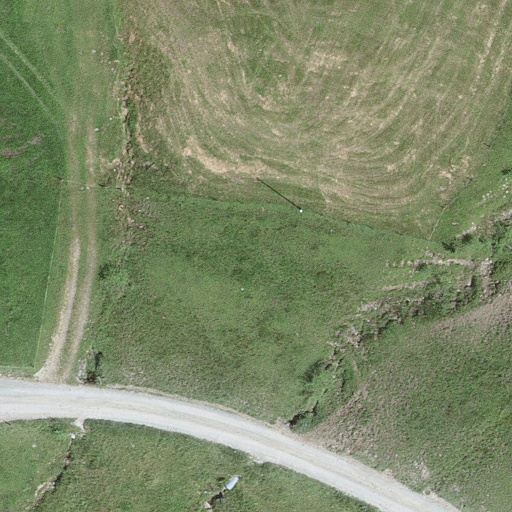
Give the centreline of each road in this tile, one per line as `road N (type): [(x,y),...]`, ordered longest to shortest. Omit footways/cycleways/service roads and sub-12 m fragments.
road 1 (unclassified): [(0,399),(121,405),(232,429),(422,511)]
road 2 (track): [(50,400),(71,331),(81,253),(81,148)]
